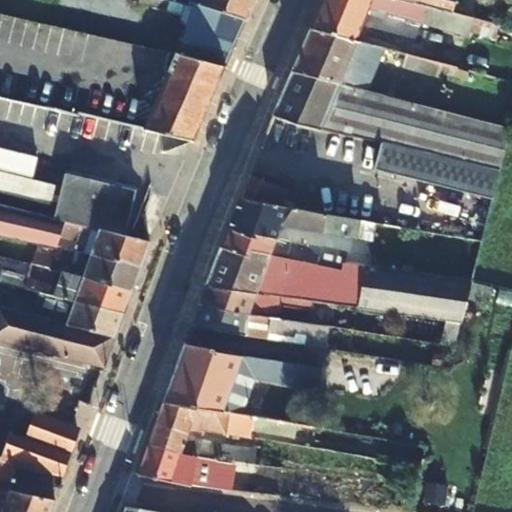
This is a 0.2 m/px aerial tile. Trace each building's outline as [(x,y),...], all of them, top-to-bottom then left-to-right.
[(223,66),(244,19),(170,0),(137,0),(137,3),(178,14),(182,23),(185,27),(176,54),(223,66)] [(170,0),(244,19),(251,0),(170,0)] [(407,0),(317,0),(306,28),(352,40),(365,8),(368,8),(368,13),(378,15),(382,12),(464,33),(465,31),(492,37),(496,24),(407,0)] [(407,0),(496,24),(501,25),(507,2),(498,0),(407,0)] [(288,70),(340,83),(352,53),(448,79),(451,66),(352,40),(306,28),(288,70)] [(148,64),(145,74),(164,78),(174,54),(152,49),(148,64)] [(164,78),(145,74),(141,88),(157,92),(154,100),(202,112),(218,76),(223,66),(176,54),(174,54),(164,78)] [(269,115),(392,146),(496,172),(508,124),(505,124),(340,83),(288,70),(269,115)] [(202,112),(154,100),(150,111),(144,132),(189,142),(202,112)] [(496,172),(392,146),(387,170),(490,196),(496,172)] [(60,200),(56,215),(63,217),(79,221),(125,233),(136,190),(67,172),(61,194),(55,192),(57,182),(0,167),(0,188),(52,202),(53,198),(60,200)] [(245,176),(237,197),(278,204),(284,187),(253,178),(245,176)] [(255,230),(273,238),(277,226),(311,231),(320,232),(320,230),(355,236),(358,218),(291,207),(278,204),(237,197),(225,227),(252,238),(255,230)] [(404,230),(480,234),(481,203),(406,199),(404,230)] [(63,217),(56,215),(0,200),(0,231),(54,245),(63,217)] [(90,250),(142,264),(151,239),(125,233),(79,221),(72,245),(75,246),(90,250)] [(277,226),(273,238),(306,243),(308,244),(311,231),(277,226)] [(268,256),(273,238),(255,230),(252,238),(225,227),(217,247),(244,257),(246,252),(268,256)] [(75,246),(72,245),(61,243),(58,255),(71,259),(75,246)] [(316,264),(319,246),(308,244),(306,243),(302,262),(316,264)] [(362,264),(368,265),(370,255),(319,246),(316,264),(360,272),(362,264)] [(470,281),(368,265),(362,264),(360,272),(316,264),(302,262),(268,256),(246,252),(244,257),(217,247),(202,286),(251,291),(331,304),(442,320),(460,323),(470,281)] [(28,261),(55,268),(58,255),(32,249),(28,261)] [(82,275),(133,288),(142,264),(90,250),(82,275)] [(82,275),(59,269),(54,281),(0,267),(0,278),(39,289),(124,312),(133,288),(82,275)] [(251,291),(202,286),(195,304),(303,321),(306,309),(330,312),(331,304),(251,291)] [(0,307),(114,337),(124,312),(39,289),(36,299),(0,290),(0,307)] [(327,325),(303,321),(195,304),(188,324),(323,346),(327,325)] [(114,337),(0,307),(0,339),(103,366),(114,337)] [(454,346),(460,323),(442,320),(437,344),(454,346)] [(235,366),(240,352),(212,347),(211,345),(181,341),(160,402),(223,408),(235,366)] [(240,352),(235,366),(256,370),(259,356),(240,352)] [(226,430),(250,435),(251,428),(293,436),(296,422),(223,408),(160,402),(154,422),(176,429),(190,425),(199,427),(225,433),(226,430)] [(63,473),(80,428),(33,410),(24,435),(9,429),(0,452),(0,461),(13,467),(63,473)] [(147,444),(255,463),(256,448),(221,444),(222,443),(196,437),(199,427),(190,425),(176,429),(154,422),(147,444)] [(0,481),(57,488),(63,473),(13,467),(0,461),(0,452),(9,429),(0,425),(0,481)] [(136,476),(187,486),(192,467),(211,470),(211,472),(229,474),(230,469),(257,473),(257,463),(255,463),(147,444),(136,476)] [(469,511),(511,511),(511,449),(485,446),(469,511)] [(0,504),(13,510),(20,511),(47,511),(52,499),(8,489),(0,488),(0,504)]
